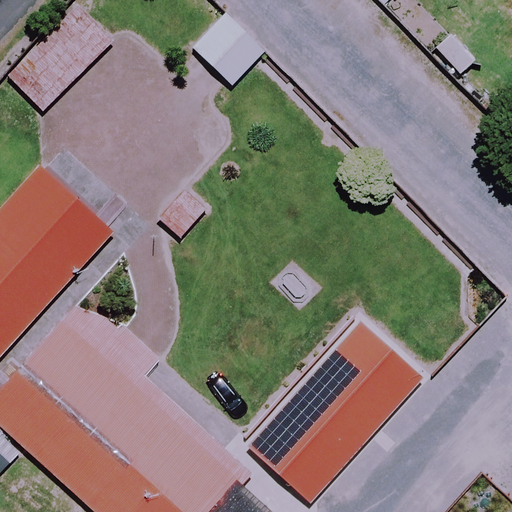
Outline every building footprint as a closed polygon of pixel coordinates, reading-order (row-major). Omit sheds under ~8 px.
[(131,1),(130,0),(78,0),(66,12),(72,19),(10,78),(45,115),(119,44),(103,27),(131,1)] [(109,237),(39,173),(0,214),(0,373),(76,292),(66,283),(109,237)] [(207,210),(178,184),(145,219),(174,246),(207,210)] [(204,511),(239,474),(135,381),(151,364),(83,303),(0,395),(0,430),(90,511),(204,511)] [(355,353),(229,488),(249,506),(275,478),(304,506),(404,399),(355,353)]
